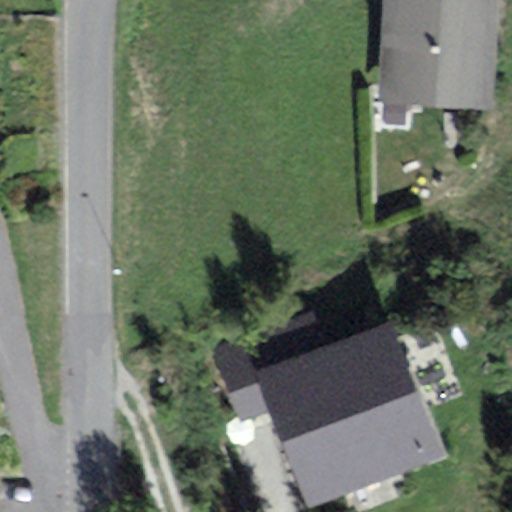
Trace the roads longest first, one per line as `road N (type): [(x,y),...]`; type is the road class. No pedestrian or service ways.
road 1 (tertiary): [(92,511),(95,0)]
road 2 (track): [(92,393),(133,396),(149,412),(173,511)]
